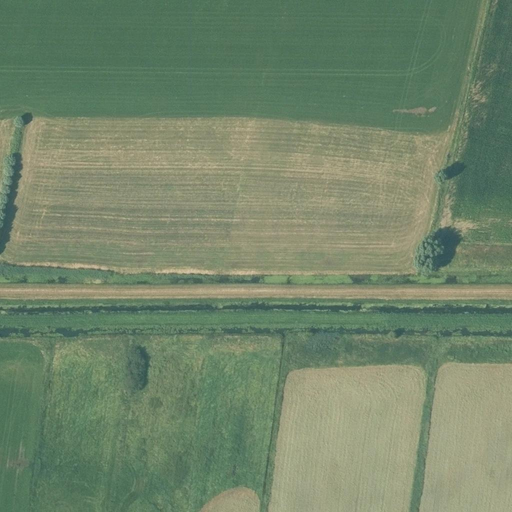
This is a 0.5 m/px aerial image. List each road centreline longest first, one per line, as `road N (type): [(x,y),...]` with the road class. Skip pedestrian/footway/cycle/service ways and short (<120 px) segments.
road 1 (track): [(511,320),(0,320)]
road 2 (track): [(0,293),(511,293)]
